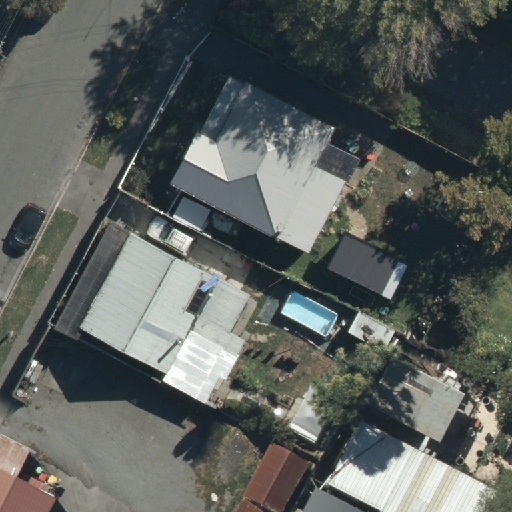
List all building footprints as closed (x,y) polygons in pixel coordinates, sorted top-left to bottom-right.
[(233,58),(172,169),(303,240),(341,171),(307,153),(330,111),(233,58)] [(511,197),(497,189),(467,246),(511,269),(511,197)] [(127,223),(77,315),(203,382),(253,290),(127,223)] [(458,391),(392,356),(369,401),(435,436),(458,391)] [(325,480),(309,482),(294,511),(496,511),(508,490),(358,415),(325,480)] [(29,446),(0,431),(0,511),(41,511),(52,491),(16,472),(29,446)] [(279,511),(306,459),(267,440),(230,511),(279,511)]
